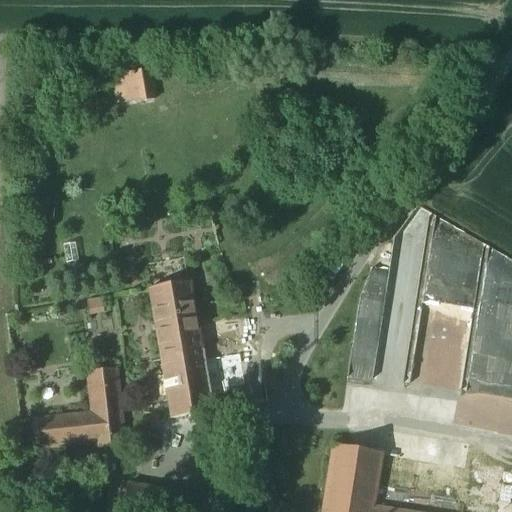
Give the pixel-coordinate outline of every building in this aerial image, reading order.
[(115,80),(119,105),(152,100),(149,75),(115,80)] [(26,258),(18,257),(18,269),(26,270),(26,258)] [(190,283),(148,290),(160,360),(202,353),(190,283)] [(459,384),(466,313),(432,310),(430,334),(419,333),(417,349),(415,349),(412,380),(459,384)] [(202,353),(160,360),(171,420),(244,407),(239,346),(202,353)] [(116,370),(87,374),(91,414),(31,421),(34,451),(95,444),(95,450),(124,447),(116,370)] [(382,455),(333,448),(322,511),(372,511),(372,510),(378,475),(382,455)] [(454,511),(457,499),(390,488),(392,477),(378,475),(372,510),(372,511),(497,511),(504,470),(470,465),(462,511),(454,511)] [(219,511),(221,504),(127,485),(121,511),(219,511)]
